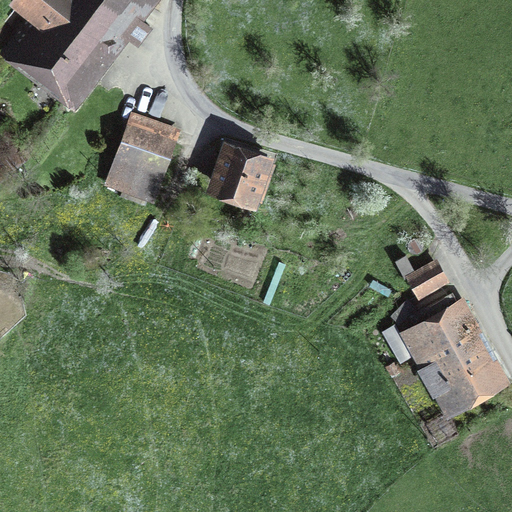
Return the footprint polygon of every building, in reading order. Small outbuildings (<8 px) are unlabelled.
[(40,35),(18,64),(73,105),(152,0),(13,0),(6,10),(40,35)] [(155,211),(182,135),(132,118),(105,194),(155,211)] [(254,209),(271,157),(225,143),(208,194),(254,209)] [(407,275),(417,295),(447,280),(437,260),(407,275)] [(455,292),(394,324),(442,414),(503,382),(455,292)]
